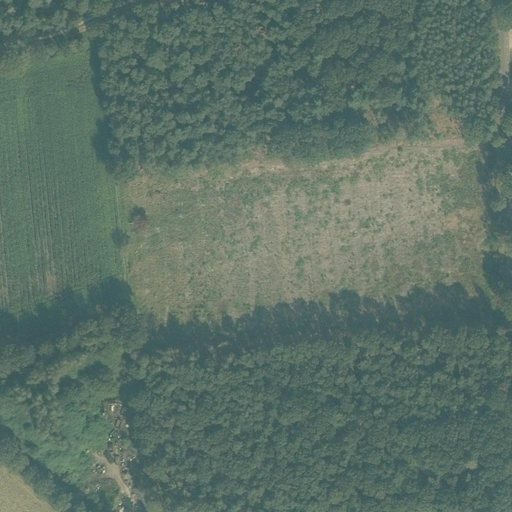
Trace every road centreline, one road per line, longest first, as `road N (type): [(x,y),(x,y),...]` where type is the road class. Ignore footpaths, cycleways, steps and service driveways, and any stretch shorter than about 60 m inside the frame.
road 1 (tertiary): [(511,315),(498,0)]
road 2 (track): [(0,50),(175,0)]
